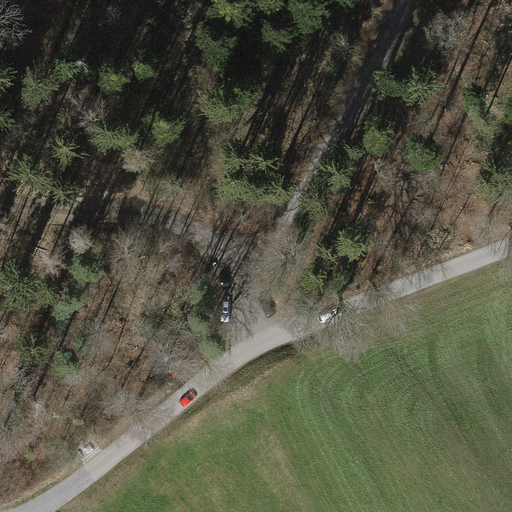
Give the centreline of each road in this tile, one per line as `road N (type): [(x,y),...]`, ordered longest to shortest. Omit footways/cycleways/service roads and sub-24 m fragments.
road 1 (unclassified): [(32,511),(249,348),(511,246)]
road 2 (track): [(249,284),(403,0)]
road 3 (track): [(0,201),(166,216),(202,237),(249,284)]
